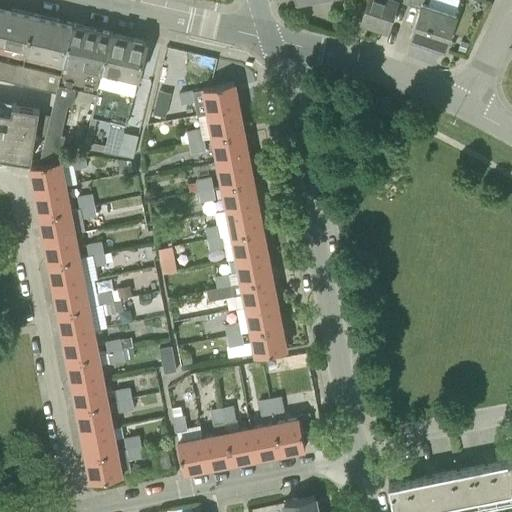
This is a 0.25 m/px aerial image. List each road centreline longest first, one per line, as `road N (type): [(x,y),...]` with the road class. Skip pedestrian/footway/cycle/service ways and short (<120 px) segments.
road 1 (residential): [(356,457),(268,38)]
road 2 (residential): [(82,511),(22,192),(0,171)]
road 3 (residential): [(82,511),(356,457)]
road 4 (residential): [(268,38),(397,77),(464,108)]
road 5 (residential): [(109,0),(268,38)]
road 6 (residential): [(511,424),(356,457)]
